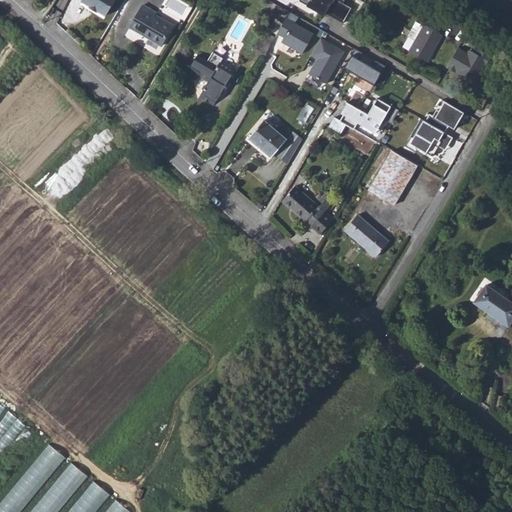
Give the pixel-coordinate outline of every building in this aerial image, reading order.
[(83,0),(82,3),(98,14),(98,13),(106,17),(117,0),(83,0)] [(335,0),(307,0),(309,1),(306,7),(316,14),(318,11),(342,25),(351,10),(335,1),(335,0)] [(160,13),(146,5),(133,26),(151,37),(150,39),(163,47),(176,25),(159,15),(160,13)] [(422,23),(414,19),(406,33),(414,38),(407,49),(426,61),(443,34),(436,30),(440,24),(427,16),(422,23)] [(286,20),(278,35),(285,39),(283,43),(304,54),(314,35),(286,20)] [(262,55),(270,43),(259,36),(251,48),(262,55)] [(344,51),(321,39),(311,57),(316,60),(308,75),(327,84),(344,51)] [(469,53),(458,48),(447,68),(475,83),(488,60),(470,51),(469,53)] [(386,67),(355,49),(344,67),(375,86),(386,67)] [(193,58),(186,70),(197,77),(198,74),(210,81),(201,95),(215,103),(226,86),(228,87),(231,81),(229,80),(237,68),(222,59),(224,56),(214,50),(209,59),(199,53),(195,60),(193,58)] [(369,113),(347,101),(339,115),(375,134),(390,106),(377,98),(369,113)] [(424,123),(445,133),(448,126),(455,129),(464,111),(443,101),(436,117),(429,113),(424,123)] [(289,151),(278,141),(255,121),(239,139),(262,160),(266,155),(279,167),(289,151)] [(424,123),(423,121),(410,143),(434,157),(440,147),(445,151),(453,139),(445,133),(424,123)] [(289,151),(294,142),(285,134),(278,141),(289,151)] [(412,164),(387,149),(364,186),(388,202),(412,164)] [(279,167),(266,155),(262,160),(256,167),(270,179),(279,167)] [(314,202),(291,179),(276,194),(298,217),(300,215),(315,230),(328,218),(321,210),(329,202),(324,197),(322,199),(320,197),(314,202)] [(359,216),(346,231),(377,257),(390,241),(359,216)] [(511,320),(511,303),(486,286),(474,304),(509,326),(511,320)]
